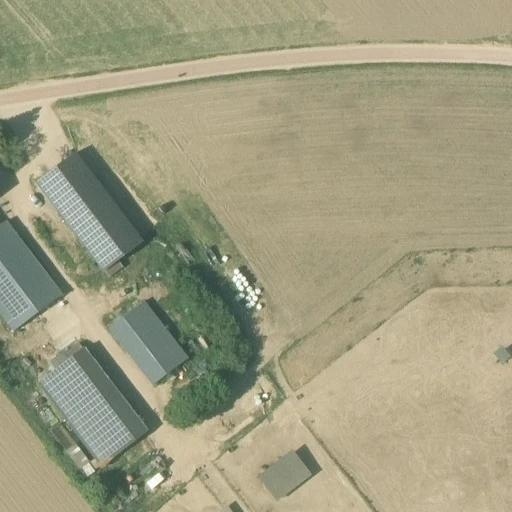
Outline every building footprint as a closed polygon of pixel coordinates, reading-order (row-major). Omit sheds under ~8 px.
[(74,154),(35,183),(102,273),(126,256),(142,244),(74,154)] [(4,222),(0,225),(0,315),(13,333),(61,296),(4,222)] [(143,300),(106,328),(151,387),(188,359),(143,300)] [(102,467),(146,433),(139,424),(83,350),(38,384),(95,458),(102,467)] [(309,475),(291,451),(257,477),(275,501),(309,475)]
